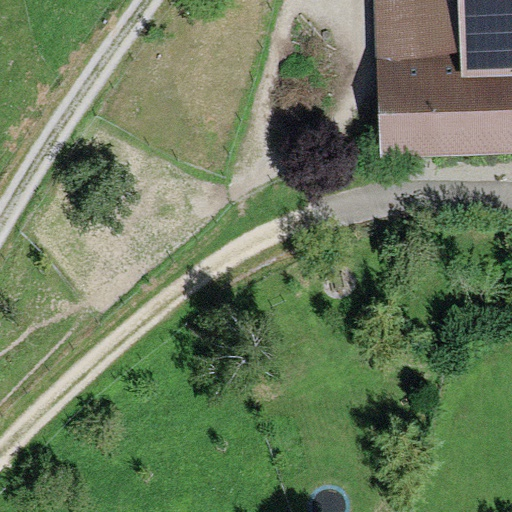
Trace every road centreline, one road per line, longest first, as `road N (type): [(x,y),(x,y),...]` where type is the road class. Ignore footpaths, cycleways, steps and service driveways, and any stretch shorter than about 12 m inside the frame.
road 1 (track): [(0,450),(159,304),(264,236),(362,200),(511,201)]
road 2 (track): [(0,215),(50,127),(148,0)]
